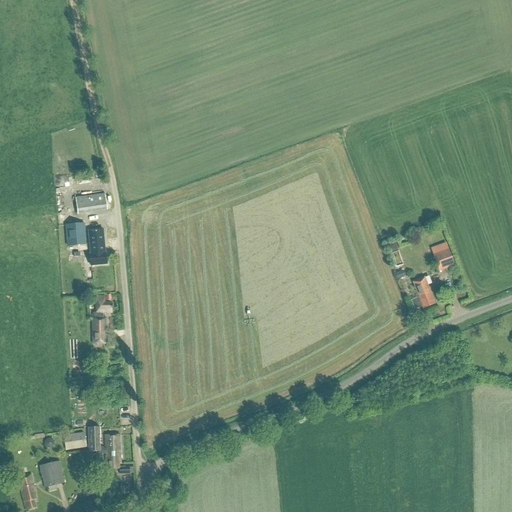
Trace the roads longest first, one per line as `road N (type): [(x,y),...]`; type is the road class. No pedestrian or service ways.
road 1 (unclassified): [(146,481),(177,451),(315,400),(418,336),(511,298)]
road 2 (unclassified): [(146,481),(136,452),(108,167)]
road 3 (track): [(108,167),(73,0)]
